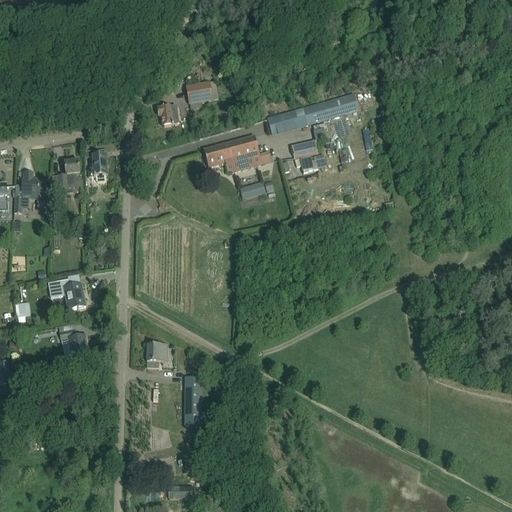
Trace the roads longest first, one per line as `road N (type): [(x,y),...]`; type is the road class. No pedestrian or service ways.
road 1 (unclassified): [(117,511),(128,128)]
road 2 (unclassified): [(128,128),(0,148)]
road 3 (track): [(137,109),(199,0)]
